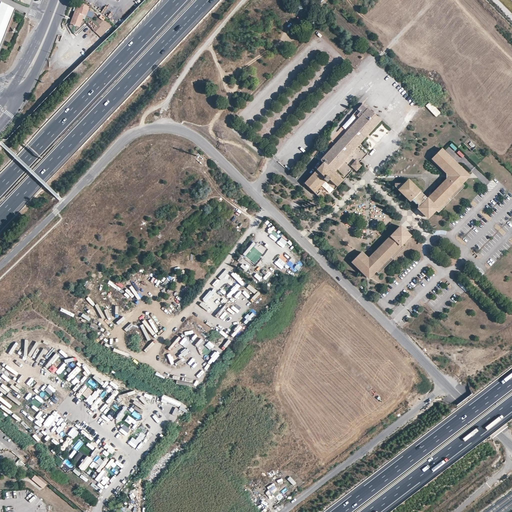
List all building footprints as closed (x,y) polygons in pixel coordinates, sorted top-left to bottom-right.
[(0,46),(15,9),(1,2),(0,4),(0,46)] [(77,11),(75,10),(70,22),(79,25),(82,18),(84,14),(86,15),(88,9),(89,5),(80,2),(78,6),(79,6),(77,11)] [(430,102),(426,106),(437,117),(441,113),(430,102)] [(337,186),(354,168),(359,163),(369,153),(359,144),(381,120),(362,103),(357,109),(360,112),(357,115),(359,117),(335,144),(330,139),(326,143),(332,148),(321,159),(323,162),(304,183),(317,194),(319,191),(318,189),(316,188),(323,180),(325,181),(326,182),(329,179),(335,185),(337,186)] [(427,218),(436,210),(462,183),(467,177),(467,174),(442,149),(432,159),(446,173),(446,176),(446,180),(431,195),(428,195),(424,195),(412,183),(395,183),(394,186),(412,202),(414,200),(416,201),(416,203),(416,204),(417,204),(418,204),(418,209),(427,218)] [(329,179),(326,182),(327,182),(332,187),(335,185),(329,179)] [(318,189),(325,181),(323,180),(316,188),(318,189)] [(462,183),(436,210),(438,212),(465,186),(462,183)] [(384,262),(402,244),(410,236),(400,226),(374,252),(377,254),(384,262)] [(402,244),(384,262),(387,264),(405,247),(402,244)] [(361,251),(360,252),(377,269),(384,262),(377,254),(374,252),(371,256),(369,255),(366,255),(361,251)] [(289,265),(277,252),(273,257),(285,269),(289,265)] [(377,269),(360,252),(352,261),(366,276),(370,276),(376,271),(377,269)] [(267,254),(261,260),(266,265),(272,260),(267,254)] [(387,264),(384,262),(377,269),(380,272),(387,264)] [(242,265),(240,268),(250,273),(251,271),(242,265)] [(265,269),(255,278),(261,284),(270,275),(265,269)] [(292,275),(297,279),(302,274),(298,270),(292,275)] [(241,286),(245,284),(236,271),(232,274),(241,286)] [(220,279),(205,297),(208,300),(224,282),(220,279)] [(224,289),(228,292),(235,283),(231,280),(224,289)] [(200,307),(208,314),(214,307),(206,301),(200,307)] [(239,326),(230,335),(235,340),(245,331),(239,326)] [(196,423),(200,427),(205,421),(201,417),(196,423)] [(44,489),(47,484),(34,476),(31,480),(44,489)] [(290,476),(287,479),(293,486),(296,483),(290,476)]
